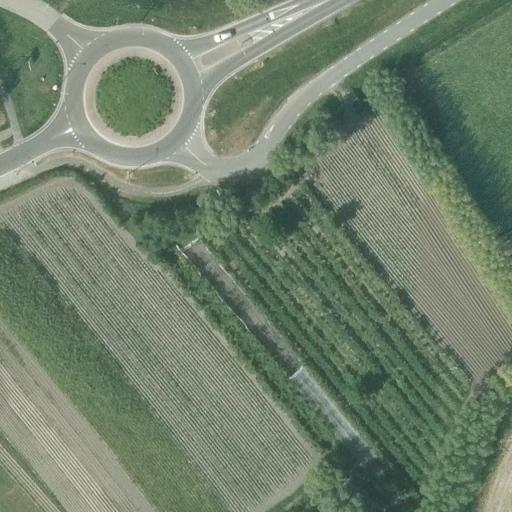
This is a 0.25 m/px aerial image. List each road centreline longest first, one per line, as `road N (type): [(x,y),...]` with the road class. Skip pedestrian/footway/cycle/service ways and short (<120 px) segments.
road 1 (unclassified): [(175,142),(216,167),(248,168),(302,97),(446,0)]
road 2 (primary): [(195,98),(223,70),(340,0)]
road 3 (primary): [(307,0),(174,50)]
